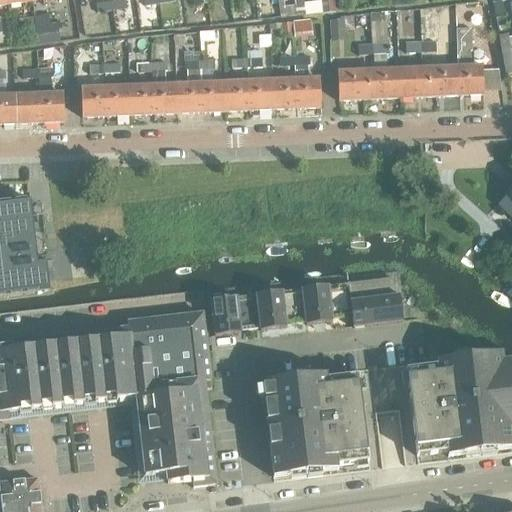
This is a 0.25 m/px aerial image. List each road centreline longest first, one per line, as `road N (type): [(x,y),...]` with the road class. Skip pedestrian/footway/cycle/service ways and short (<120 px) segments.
road 1 (residential): [(0,148),(511,128)]
road 2 (residential): [(427,341),(237,362),(254,511)]
road 3 (tertiary): [(284,511),(511,477)]
road 4 (residential): [(0,324),(201,306)]
